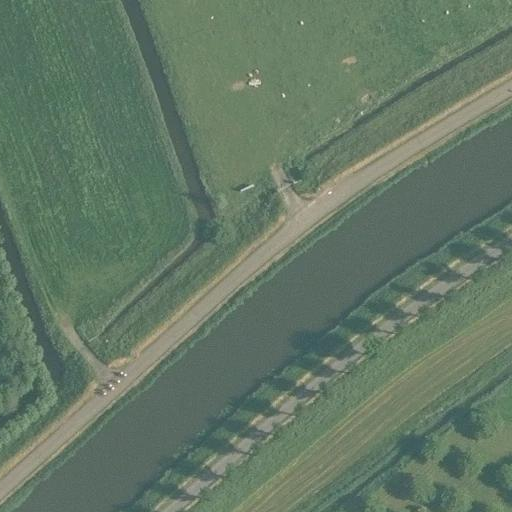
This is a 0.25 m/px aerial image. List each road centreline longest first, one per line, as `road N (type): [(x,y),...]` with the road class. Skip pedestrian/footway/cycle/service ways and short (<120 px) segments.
road 1 (unclassified): [(511,82),(291,227),(0,485)]
road 2 (unclassified): [(160,511),(361,337),(511,232)]
